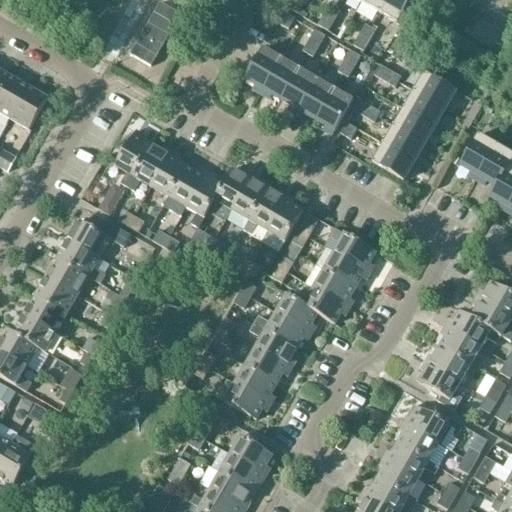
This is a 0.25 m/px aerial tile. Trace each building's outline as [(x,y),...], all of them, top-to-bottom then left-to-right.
[(294,0),(292,0),(287,10),(297,16),(303,5),(294,0)] [(379,15),(387,0),(364,0),(361,5),(379,15)] [(397,26),(397,25),(412,0),(387,0),(379,15),(397,26)] [(481,0),(474,0),(470,8),(496,21),(501,10),(481,0)] [(330,7),(323,17),(334,23),(340,13),(330,7)] [(168,64),(188,20),(166,10),(146,54),(168,64)] [(284,15),(278,25),(288,31),(294,21),(284,15)] [(323,17),(317,27),(328,34),(334,23),(323,17)] [(339,25),(333,36),(340,41),(346,29),(339,25)] [(365,27),(359,38),(369,44),(375,33),(365,27)] [(314,33),(308,43),(319,49),(325,39),(314,33)] [(359,38),(353,48),(363,54),(369,44),(359,38)] [(308,43),(302,53),(313,59),(319,49),(308,43)] [(420,73),(425,63),(396,49),(391,59),(420,73)] [(261,96),(281,61),(263,51),(245,82),(255,88),(253,91),(261,96)] [(350,53),(344,63),(354,69),(360,59),(350,53)] [(281,103),(299,72),(281,61),(261,96),(269,101),(272,97),(281,103)] [(344,63),(338,74),(348,80),(354,69),(344,63)] [(380,68),(374,78),(384,84),(391,74),(380,68)] [(297,117),(317,82),(299,72),(281,103),(291,108),(288,112),(297,117)] [(0,95),(10,79),(0,73),(0,95)] [(391,74),(384,84),(395,90),(401,80),(391,74)] [(413,94),(444,112),(450,102),(454,104),(459,96),(424,76),(413,94)] [(0,115),(10,122),(29,90),(10,79),(0,95),(0,115)] [(316,123),(334,92),(317,82),(297,117),(305,121),(307,117),(316,123)] [(29,90),(10,122),(29,133),(47,101),(29,90)] [(334,92),(316,123),(326,129),(324,132),(332,137),(352,102),(334,92)] [(490,93),(484,104),(494,110),(500,100),(500,99),(490,93)] [(439,121),(444,112),(413,94),(403,112),(438,132),(443,123),(439,121)] [(360,103),(354,113),(364,120),(370,109),(360,103)] [(370,109),(364,120),(374,126),(380,115),(370,109)] [(433,140),(438,132),(403,112),(393,129),(424,147),(429,138),(433,140)] [(346,126),(340,136),(351,142),(357,132),(346,126)] [(418,157),(424,147),(393,129),(383,147),(417,167),(422,159),(418,157)] [(127,191),(151,148),(141,142),(144,138),(136,134),(115,169),(126,175),(120,187),(127,191)] [(476,182),(497,148),(478,137),(460,168),(470,174),(468,178),(476,182)] [(413,175),(417,167),(383,147),(372,165),(403,183),(409,173),(413,175)] [(151,190),(172,154),(164,150),(162,154),(151,148),(127,191),(135,195),(141,184),(151,190)] [(508,168),(509,169),(511,162),(511,156),(497,148),(476,182),(484,187),(487,183),(496,188),(496,189),(508,168)] [(0,169),(8,174),(16,160),(0,151),(0,169)] [(168,200),(187,169),(176,163),(179,158),(172,154),(151,190),(168,200)] [(511,202),(511,170),(509,169),(508,168),(496,189),(496,188),(490,199),(500,205),(498,208),(506,213),(511,202)] [(196,193),(207,175),(199,170),(197,175),(187,169),(168,200),(163,209),(172,214),(177,205),(186,210),(196,193)] [(231,214),(252,178),(245,174),(242,178),(231,171),(221,189),(222,189),(214,203),(214,204),(208,215),(225,225),(226,223),(231,214)] [(222,189),(221,189),(212,183),(214,179),(207,175),(196,193),(186,210),(196,216),(190,227),(198,232),(204,221),(208,215),(214,204),(214,203),(222,189)] [(231,214),(226,223),(243,233),(267,192),(257,186),(259,183),(259,182),(252,178),(231,214)] [(267,234),(287,199),(280,194),(278,199),(267,192),(243,233),(251,238),(257,228),(267,234)] [(106,199),(98,212),(102,215),(110,219),(118,206),(106,199)] [(260,245),(278,256),(285,245),(303,213),(292,207),(295,203),(287,199),(267,234),(261,243),(260,245)] [(128,230),(134,219),(123,213),(117,223),(128,230)] [(128,230),(138,236),(144,225),(134,219),(128,230)] [(124,250),(131,238),(107,223),(100,236),(78,223),(67,243),(99,261),(110,242),(124,250)] [(314,230),(304,224),(298,235),(308,241),(314,230)] [(376,256),(344,237),(333,231),(328,240),(339,246),(334,255),(369,276),(374,269),(369,266),(376,256)] [(163,250),(169,240),(158,233),(152,244),(163,250)] [(302,251),(308,241),(298,235),(292,245),(302,251)] [(208,253),(214,243),(204,237),(198,247),(208,253)] [(173,256),(179,246),(169,240),(163,250),(173,256)] [(93,271),(99,261),(67,243),(56,261),(88,280),(88,279),(101,287),(106,278),(93,271)] [(214,243),(208,253),(219,259),(225,249),(214,243)] [(334,255),(327,251),(316,269),(355,291),(361,281),(365,283),(369,276),(334,255)] [(244,274),(250,263),(239,257),(233,268),(244,274)] [(288,276),(294,265),(283,260),(277,270),(288,276)] [(77,299),(88,280),(56,261),(45,280),(77,299)] [(244,274),(250,278),(254,280),(260,270),(250,263),(244,274)] [(349,301),(355,291),(316,269),(306,286),(314,291),(349,311),(353,304),(349,301)] [(282,286),(288,276),(277,270),(271,280),(282,286)] [(131,294),(138,283),(131,279),(125,290),(131,294)] [(66,317),(77,299),(45,280),(35,299),(66,317)] [(239,295),(250,301),(256,291),(245,285),(239,295)] [(511,297),(491,285),(485,296),(480,293),(476,301),(511,321),(511,297)] [(345,318),(349,311),(314,291),(304,308),(303,308),(317,317),(334,327),(341,316),(345,318)] [(244,312),(250,301),(239,295),(234,306),(244,312)] [(303,308),(304,308),(286,298),(276,316),(311,337),(316,329),(311,327),(317,317),(303,308)] [(56,336),(66,317),(35,299),(24,318),(56,336)] [(122,310),(115,306),(104,299),(97,311),(105,315),(116,322),(122,310)] [(511,334),(506,331),(511,321),(476,301),(472,308),(476,310),(470,320),(470,321),(491,333),(501,339),(510,344),(511,341),(511,334)] [(470,321),(470,320),(460,314),(454,325),(449,322),(445,330),(481,350),(486,341),(496,347),(501,339),(491,333),(470,321)] [(110,331),(116,322),(116,321),(105,315),(99,325),(110,331)] [(307,344),(311,337),(276,316),(270,326),(258,319),(254,327),(297,352),(303,341),(307,344)] [(44,355),(56,336),(24,318),(14,335),(13,336),(38,351),(44,355)] [(236,326),(226,320),(225,320),(219,330),(229,337),(236,326)] [(291,362),(297,352),(254,327),(249,335),(261,341),(255,351),(291,372),(295,364),(291,362)] [(223,347),(229,337),(219,330),(213,341),(223,347)] [(470,368),(481,350),(445,330),(441,337),(445,339),(439,350),(470,368)] [(0,342),(0,353),(27,369),(37,375),(48,357),(44,355),(38,351),(13,336),(14,335),(7,331),(0,342)] [(101,347),(94,343),(89,340),(83,351),(95,358),(101,347)] [(460,386),(470,368),(439,350),(433,360),(429,358),(425,365),(460,386)] [(287,379),(291,372),(255,351),(245,369),(277,387),(283,377),(287,379)] [(21,379),(27,369),(0,353),(0,379),(27,395),(32,385),(21,379)] [(94,359),(86,354),(80,364),(88,369),(94,359)] [(215,361),(205,356),(205,355),(199,366),(209,372),(215,361)] [(454,396),(460,386),(425,365),(420,372),(424,375),(418,385),(442,400),(440,404),(453,412),(460,399),(454,396)] [(510,382),(511,377),(511,368),(505,365),(499,375),(510,382)] [(203,382),(209,372),(199,366),(193,376),(203,382)] [(271,397),(277,387),(245,369),(235,386),(271,407),(275,400),(271,397)] [(485,400),(495,406),(505,390),(486,378),(476,395),(485,400)] [(72,394),(79,383),(72,379),(65,389),(72,394)] [(222,393),(214,406),(229,415),(232,409),(256,423),(262,412),(266,414),(271,407),(235,386),(229,396),(229,397),(222,393)] [(17,395),(2,387),(0,389),(0,397),(11,404),(17,395)] [(73,395),(66,391),(60,403),(66,407),(73,395)] [(501,409),(511,415),(511,413),(511,401),(507,399),(501,409)] [(489,417),(495,406),(485,400),(479,410),(489,417)] [(25,401),(20,410),(29,415),(34,406),(25,401)] [(35,407),(28,419),(38,425),(45,413),(35,407)] [(505,426),(511,415),(501,409),(495,420),(505,426)] [(452,431),(449,429),(418,411),(411,422),(407,419),(403,426),(438,447),(439,446),(442,448),(452,431)] [(205,442),(211,432),(200,426),(194,436),(205,442)] [(428,465),(429,464),(438,447),(403,426),(399,434),(403,436),(397,446),(428,465)] [(199,453),(205,442),(194,436),(188,447),(199,453)] [(0,482),(12,489),(28,463),(33,466),(41,452),(17,437),(12,447),(0,466),(0,482)] [(476,438),(469,451),(480,457),(487,444),(476,438)] [(0,466),(12,447),(0,439),(0,466)] [(230,457),(266,478),(270,471),(266,468),(272,457),(241,439),(230,457)] [(440,470),(429,464),(428,465),(397,446),(391,457),(387,454),(383,462),(418,482),(424,472),(435,478),(440,470)] [(474,467),(480,457),(469,451),(463,461),(474,467)] [(256,496),(266,478),(230,457),(220,475),(256,496)] [(479,470),(490,476),(496,466),(485,460),(479,470)] [(184,478),(190,467),(180,461),(174,472),(184,478)] [(468,478),(474,467),(463,461),(457,472),(468,478)] [(408,500),(418,482),(383,462),(378,469),(382,471),(377,481),(408,500)] [(484,487),(490,476),(479,470),(473,481),(484,487)] [(178,488),(184,478),(174,472),(168,482),(178,488)] [(243,511),(246,511),(256,496),(220,475),(210,493),(243,511)] [(389,511),(400,511),(408,500),(377,481),(371,492),(367,489),(362,497),(389,511)] [(453,502),(459,492),(449,486),(443,496),(453,502)] [(202,511),(243,511),(210,493),(204,503),(194,497),(189,506),(192,508),(193,506),(202,511)] [(511,511),(511,494),(509,501),(499,495),(495,503),(511,511)] [(469,511),(475,501),(465,495),(459,505),(469,511)] [(446,511),(447,511),(453,502),(443,496),(437,507),(446,511)] [(162,511),(164,511),(170,503),(159,497),(153,507),(162,511)] [(389,511),(362,497),(358,504),(362,506),(358,511),(389,511)] [(511,511),(495,503),(491,511),(492,511),(511,511)]
